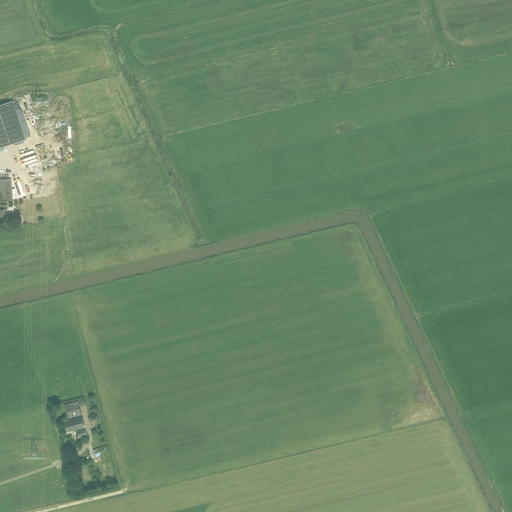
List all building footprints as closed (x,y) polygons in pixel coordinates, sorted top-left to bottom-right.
[(13,101),(0,105),(0,148),(25,140),(13,101)] [(15,199),(15,189),(12,189),(11,179),(0,179),(0,199),(0,201),(13,201),(12,199),(15,199)] [(80,407),(86,405),(85,399),(79,400),(79,402),(65,405),(68,419),(82,415),(80,407)] [(94,421),(101,420),(100,413),(93,413),(94,421)] [(82,417),(62,422),(65,433),(85,427),(82,417)] [(86,429),(77,432),(78,438),(87,435),(86,429)]
